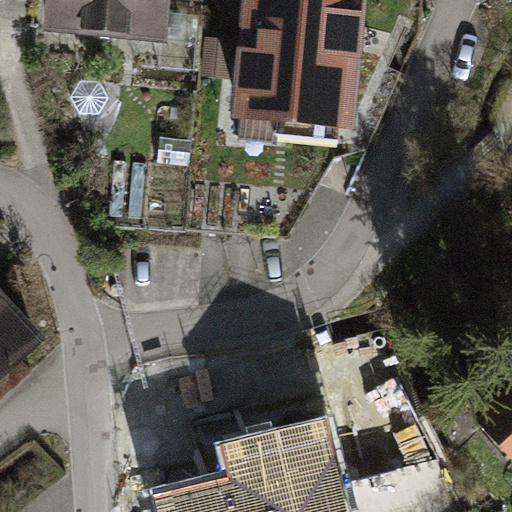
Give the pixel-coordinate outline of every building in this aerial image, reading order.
[(163,0),(38,0),(37,15),(159,35),(163,0)] [(360,0),(238,0),(227,107),(348,120),(360,0)] [(0,370),(42,335),(0,289),(0,370)] [(511,378),(473,411),(511,457),(511,378)] [(157,457),(167,511),(361,511),(345,425),(288,436),(287,432),(157,457)]
